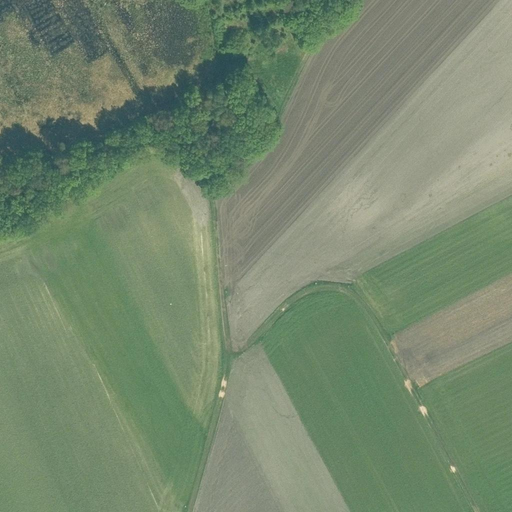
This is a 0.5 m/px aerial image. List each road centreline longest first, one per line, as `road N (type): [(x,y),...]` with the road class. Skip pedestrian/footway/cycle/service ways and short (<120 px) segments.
road 1 (track): [(477,511),(352,291),(307,291),(227,360)]
road 2 (track): [(214,202),(188,161),(155,149),(81,192)]
road 3 (track): [(227,360),(214,202)]
road 4 (track): [(189,511),(227,360)]
